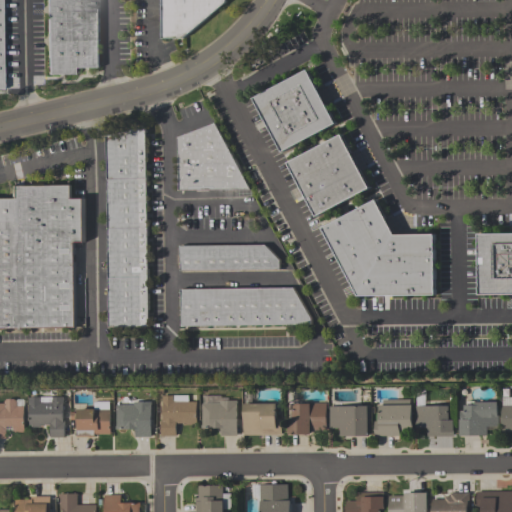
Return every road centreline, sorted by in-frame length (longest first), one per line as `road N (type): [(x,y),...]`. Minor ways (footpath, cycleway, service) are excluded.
road 1 (residential): [(0,470),(511,465)]
road 2 (residential): [(0,127),(167,85),(228,55),(273,0)]
